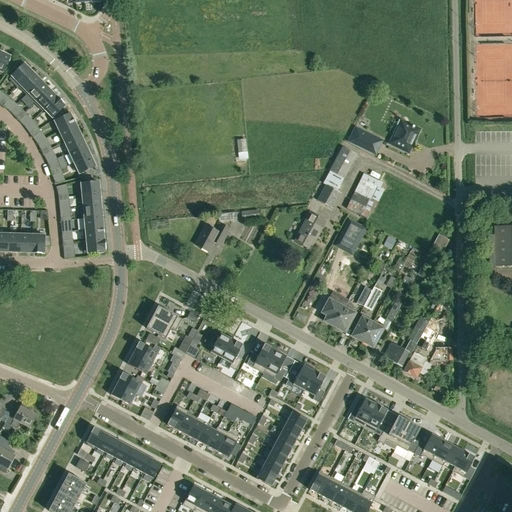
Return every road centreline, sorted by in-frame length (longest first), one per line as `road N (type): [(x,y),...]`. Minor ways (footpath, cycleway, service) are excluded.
road 1 (unclassified): [(462,421),(454,0)]
road 2 (residential): [(78,393),(280,504),(354,366)]
road 3 (residential): [(354,366),(144,252),(118,253)]
road 4 (tertiary): [(118,253),(108,151),(85,97)]
road 5 (tertiary): [(78,393),(110,334),(119,260)]
road 6 (tertiary): [(14,511),(74,401)]
road 7 (residential): [(462,421),(354,366)]
